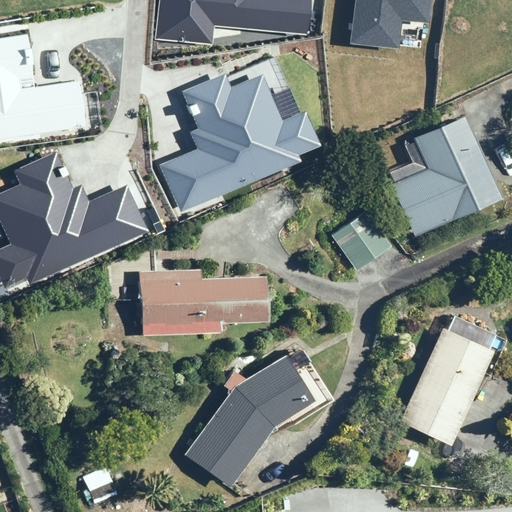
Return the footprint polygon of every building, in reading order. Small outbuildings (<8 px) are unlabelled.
[(466,116),(417,138),(430,169),(392,186),(415,238),(502,199),(466,116)] [(332,235),(357,271),(392,246),(367,210),(332,235)] [(202,270),(140,272),(141,302),(137,302),(138,316),(143,315),(143,335),(220,332),(220,322),(270,321),(269,276),(203,278),(202,270)] [(444,327),(401,423),(452,445),(494,351),(490,349),(497,334),(458,317),(452,331),(444,327)] [(233,391),(187,455),(232,487),(275,427),(315,401),(286,356),(247,380),(234,370),(224,384),(233,391)] [(105,467),(83,477),(95,504),(117,495),(105,467)] [(66,474),(55,479),(59,489),(70,485),(66,474)] [(161,511),(153,492),(105,511),(161,511)] [(325,511),(325,499),(303,500),(303,511),(325,511)]
